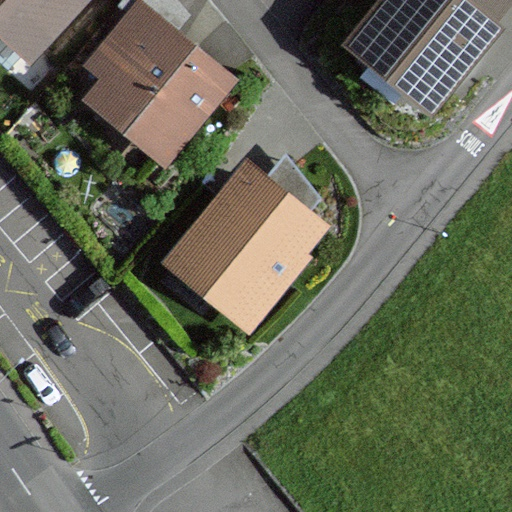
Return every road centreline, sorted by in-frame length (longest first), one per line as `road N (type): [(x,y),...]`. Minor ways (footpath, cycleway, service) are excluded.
road 1 (residential): [(152,466),(225,413),(365,283),(418,214)]
road 2 (residential): [(233,0),(418,214)]
road 3 (residential): [(418,214),(511,98)]
